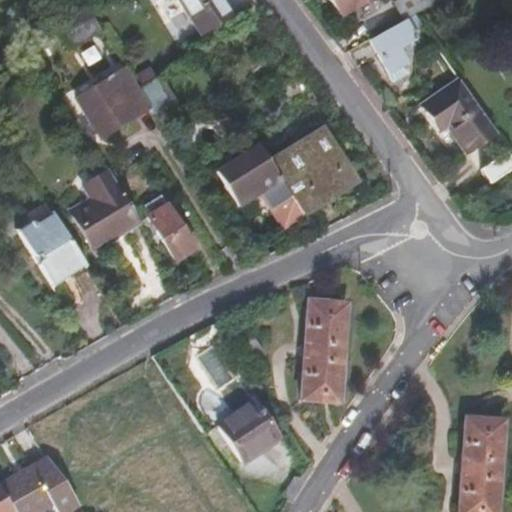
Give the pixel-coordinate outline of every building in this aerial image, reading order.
[(151,0),(163,19),(183,6),(200,34),(227,17),(216,0),(151,0)] [(330,0),(339,15),(364,0),(330,0)] [(403,21),(405,20),(413,15),(439,0),(400,0),(394,4),(403,21)] [(69,50),(102,30),(88,8),(55,27),(69,50)] [(403,21),(369,41),(385,71),(395,79),(406,72),(404,63),(397,50),(415,38),(405,20),(403,21)] [(149,107),(139,90),(138,88),(125,68),(76,99),(99,137),(149,107)] [(149,107),(155,116),(172,104),(157,79),(139,90),(149,107)] [(493,133),(458,81),(422,107),(438,132),(446,126),(464,153),(493,133)] [(276,156),(267,162),(301,214),(354,181),(320,128),(276,156)] [(282,227),(301,214),(267,162),(276,156),(267,142),(217,174),(238,207),(260,193),(282,227)] [(480,169),(484,176),(509,157),(505,150),(480,169)] [(489,182),(511,166),(511,162),(509,157),(484,176),(489,182)] [(93,250),(136,222),(106,172),(82,187),(90,200),(70,212),(93,250)] [(145,206),(151,215),(166,206),(160,196),(145,206)] [(166,206),(151,215),(147,218),(174,261),(193,250),(166,206)] [(52,285),(83,266),(53,218),(35,229),(32,224),(19,232),(52,285)] [(307,301),(300,400),(337,403),(345,303),(307,301)] [(251,338),(237,349),(249,365),(263,355),(251,338)] [(251,402),(218,426),(240,461),(275,439),(251,402)] [(464,418),(456,511),(495,511),(502,421),(464,418)] [(58,478),(45,459),(0,485),(0,490),(12,511),(38,511),(49,506),(53,511),(69,511),(75,509),(58,478)] [(0,511),(12,511),(0,490),(0,511)]
